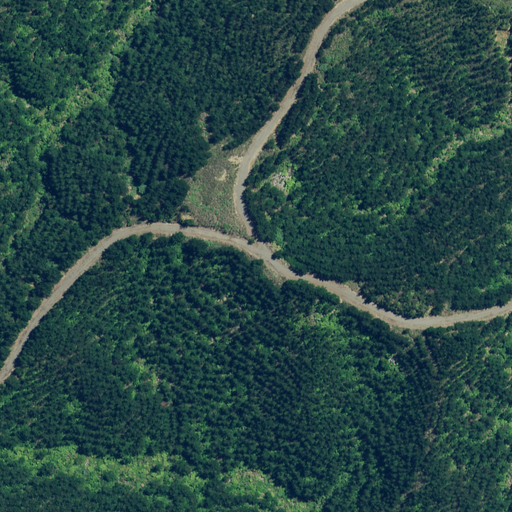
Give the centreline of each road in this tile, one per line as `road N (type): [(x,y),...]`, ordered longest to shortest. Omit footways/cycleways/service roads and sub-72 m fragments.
road 1 (track): [(511,302),(446,319),(413,313),(226,232),(124,226),(95,242),(0,372)]
road 2 (track): [(245,240),(235,196),(251,140),(320,23),(343,0)]
